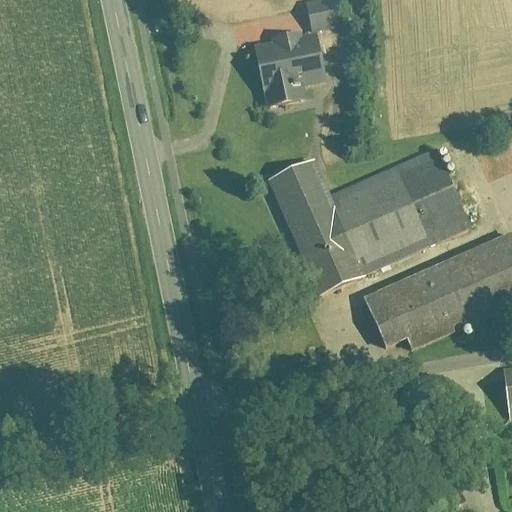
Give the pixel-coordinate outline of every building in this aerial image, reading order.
[(332,3),(294,9),(298,33),(336,27),(332,3)] [(259,103),(262,121),(290,116),(287,97),(322,91),(312,38),(244,51),(253,104),(259,103)] [(262,182),(307,298),(469,235),(437,155),(332,196),(318,161),(262,182)] [(352,302),(377,364),(511,309),(511,268),(501,242),(352,302)] [(231,337),(246,385),(317,363),(302,315),(231,337)]
